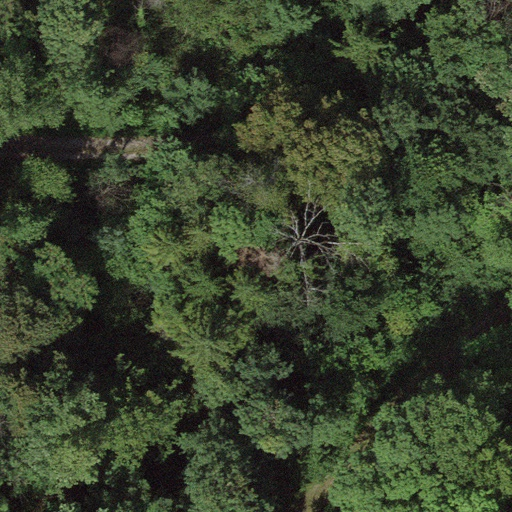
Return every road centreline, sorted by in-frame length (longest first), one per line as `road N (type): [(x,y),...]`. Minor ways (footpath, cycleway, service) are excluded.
road 1 (track): [(0,114),(511,90)]
road 2 (track): [(310,511),(511,311)]
